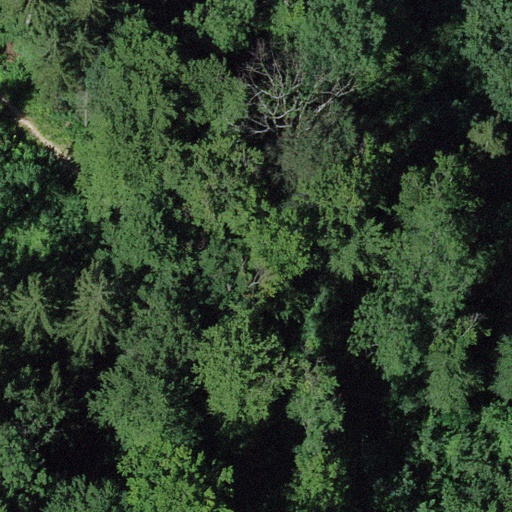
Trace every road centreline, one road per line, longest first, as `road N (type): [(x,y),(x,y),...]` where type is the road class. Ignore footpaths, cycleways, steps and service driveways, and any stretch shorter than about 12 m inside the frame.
road 1 (track): [(357,439),(0,112)]
road 2 (track): [(511,434),(357,439)]
